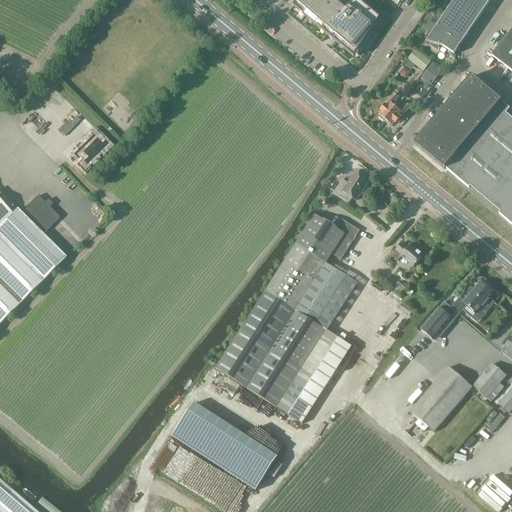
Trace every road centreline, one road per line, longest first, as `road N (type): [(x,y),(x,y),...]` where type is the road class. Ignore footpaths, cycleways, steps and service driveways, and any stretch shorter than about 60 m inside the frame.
road 1 (secondary): [(511,264),(193,0)]
road 2 (residential): [(348,77),(256,0)]
